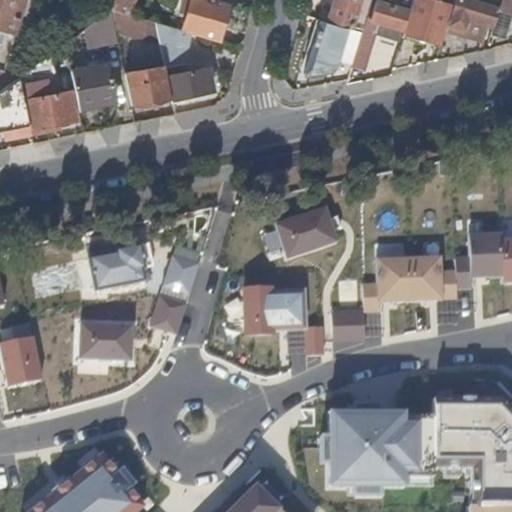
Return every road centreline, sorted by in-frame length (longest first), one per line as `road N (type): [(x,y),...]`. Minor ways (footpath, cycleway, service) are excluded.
road 1 (residential): [(511,339),(358,366),(226,411)]
road 2 (tertiary): [(0,186),(259,132)]
road 3 (tertiary): [(259,132),(511,77)]
road 4 (residential): [(187,389),(228,213)]
road 5 (residential): [(159,424),(104,419),(0,437)]
road 6 (residential): [(259,132),(259,64),(278,0)]
